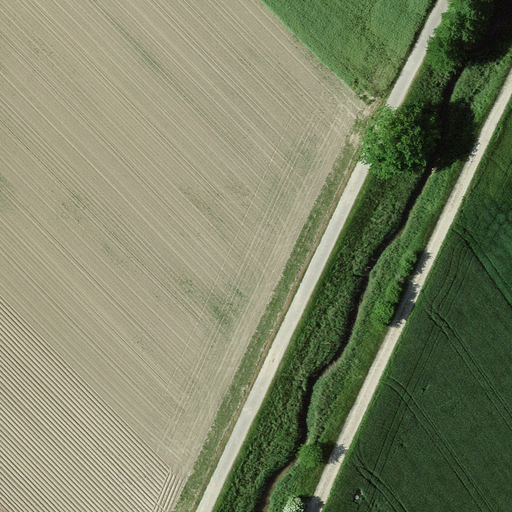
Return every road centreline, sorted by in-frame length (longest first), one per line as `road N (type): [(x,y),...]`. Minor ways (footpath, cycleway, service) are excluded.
road 1 (track): [(444,0),(202,511)]
road 2 (track): [(511,78),(311,511)]
